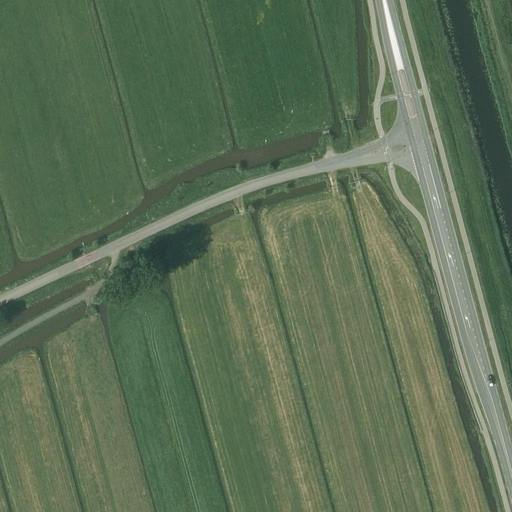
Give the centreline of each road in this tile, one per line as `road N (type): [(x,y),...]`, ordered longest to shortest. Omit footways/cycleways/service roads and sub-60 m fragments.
road 1 (unclassified): [(0,301),(242,189),(420,144)]
road 2 (primary): [(511,476),(420,144)]
road 3 (primary): [(420,144),(384,0)]
